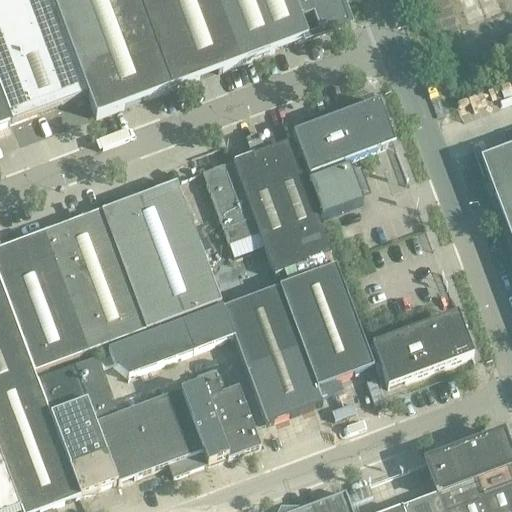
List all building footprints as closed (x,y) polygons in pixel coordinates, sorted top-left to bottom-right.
[(0,0),(0,95),(12,126),(84,99),(47,0),(0,0)] [(50,0),(95,121),(171,93),(307,42),(345,28),(333,0),(50,0)] [(489,0),(449,0),(475,68),(510,55),(489,0)] [(0,130),(12,126),(0,95),(0,130)] [(378,105),(292,137),(308,180),(313,178),(340,168),(377,154),(377,153),(384,150),(386,149),(387,147),(387,145),(381,131),(387,129),(378,105)] [(250,154),(267,152),(264,138),(248,140),(250,154)] [(288,146),(231,166),(259,241),(273,279),(329,258),(288,146)] [(511,153),(483,165),(511,241),(511,153)] [(258,237),(231,166),(202,178),(228,248),(258,237)] [(340,168),(313,178),(314,182),(307,185),(321,223),(362,207),(361,204),(358,205),(346,174),(350,172),(348,169),(341,172),(340,168)] [(175,187),(100,216),(145,335),(220,307),(175,187)] [(100,216),(45,236),(89,356),(145,335),(100,216)] [(45,236),(0,253),(0,287),(33,377),(89,356),(45,236)] [(332,272),(279,291),(316,392),(370,372),(367,366),(333,273),(333,274),(332,272)] [(217,297),(222,311),(276,291),(271,277),(217,297)] [(0,392),(34,379),(33,377),(0,287),(0,392)] [(222,312),(233,341),(265,428),(321,407),(278,291),(222,312)] [(221,311),(182,326),(193,356),(233,341),(222,312),(221,311)] [(472,359),(456,316),(371,349),(387,391),(472,359)] [(193,356),(182,326),(107,353),(113,369),(128,381),(193,356)] [(73,372),(37,386),(69,471),(105,457),(95,429),(117,420),(95,364),(73,372)] [(200,388),(201,391),(214,386),(210,375),(193,381),(196,390),(200,388)] [(34,379),(0,392),(0,460),(19,511),(48,511),(79,501),(69,471),(37,386),(34,379)] [(214,386),(201,391),(229,463),(259,452),(237,393),(219,399),(214,386)] [(196,390),(179,396),(202,456),(207,469),(227,462),(227,464),(229,463),(201,391),(200,388),(196,390)] [(117,420),(95,429),(105,457),(116,487),(117,487),(117,488),(168,469),(172,482),(207,469),(202,456),(179,396),(117,420)] [(436,498),(401,511),(511,511),(511,466),(501,438),(425,467),(436,498)] [(105,457),(69,471),(79,501),(116,487),(105,457)] [(0,511),(19,511),(0,460),(0,511)] [(306,511),(348,511),(344,498),(306,511)]
